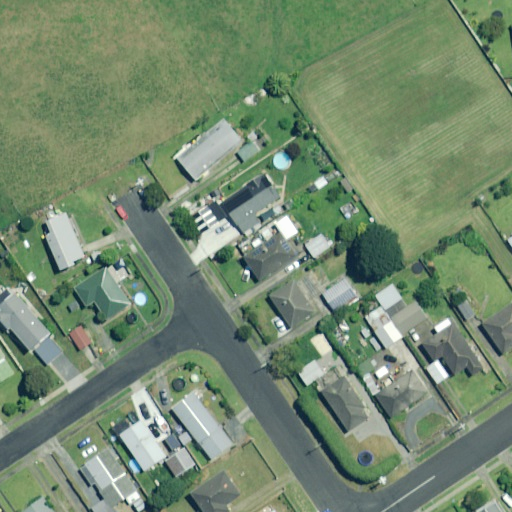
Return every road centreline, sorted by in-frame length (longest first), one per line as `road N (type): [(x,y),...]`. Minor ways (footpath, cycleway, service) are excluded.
road 1 (residential): [(212,319),(0,457)]
road 2 (residential): [(340,511),(212,319)]
road 3 (residential): [(380,511),(511,424)]
road 4 (residential): [(212,319),(128,192)]
